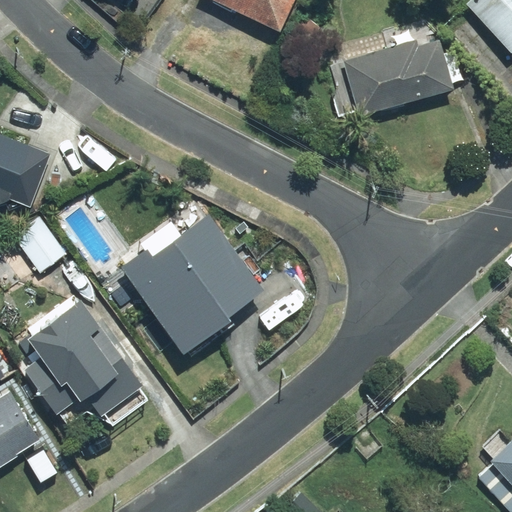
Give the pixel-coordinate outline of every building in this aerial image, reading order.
[(280,0),(219,0),(268,24),(280,0)] [(511,0),(468,0),(462,5),(503,51),(511,43),(511,0)] [(338,66),(351,115),(442,90),(428,42),(338,66)] [(24,147),(0,137),(0,205),(2,204),(24,147)] [(94,149),(82,164),(96,175),(108,161),(94,149)] [(40,200),(52,168),(32,160),(20,192),(40,200)] [(140,249),(113,266),(172,355),(225,320),(221,314),(257,291),(208,216),(146,257),(140,249)] [(64,255),(36,218),(8,239),(36,276),(64,255)] [(64,425),(128,387),(78,304),(14,342),(64,425)] [(0,460),(32,440),(3,393),(0,394),(0,460)] [(511,440),(492,460),(511,481),(511,440)] [(314,511),(297,494),(285,507),(289,511),(314,511)]
